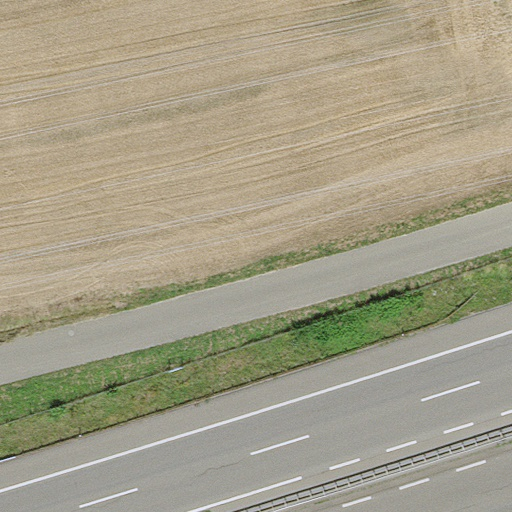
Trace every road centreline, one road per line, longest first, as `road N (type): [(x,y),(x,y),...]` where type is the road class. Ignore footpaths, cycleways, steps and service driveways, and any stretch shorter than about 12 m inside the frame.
road 1 (track): [(0,364),(511,222)]
road 2 (motorway): [(511,371),(57,511)]
